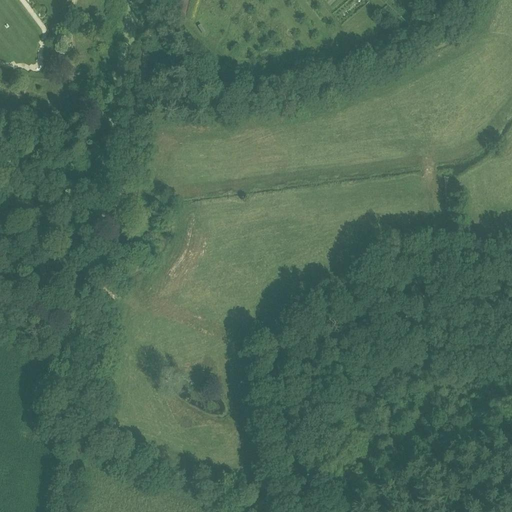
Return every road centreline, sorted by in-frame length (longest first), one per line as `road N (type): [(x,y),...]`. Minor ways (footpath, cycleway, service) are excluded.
road 1 (track): [(154,0),(116,219)]
road 2 (track): [(116,219),(81,433)]
